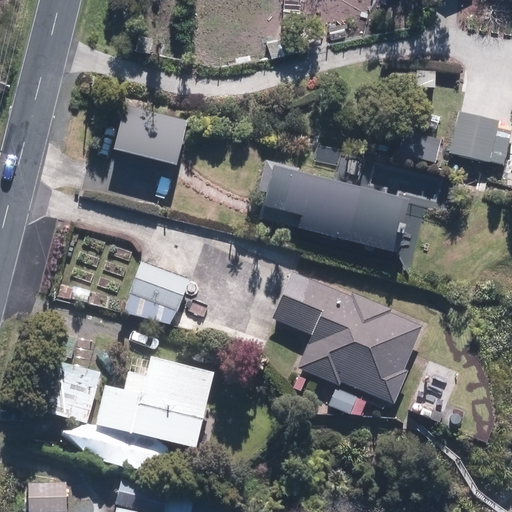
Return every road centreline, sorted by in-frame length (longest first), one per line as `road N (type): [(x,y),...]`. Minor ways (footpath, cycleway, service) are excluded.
road 1 (unknown): [(49,58),(180,99),(435,45),(511,52)]
road 2 (tertiary): [(0,254),(64,0)]
